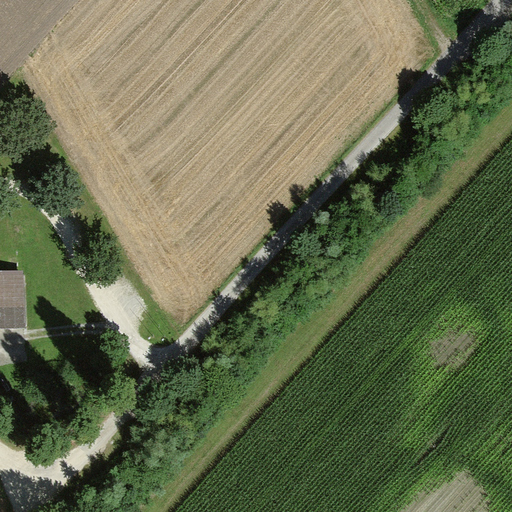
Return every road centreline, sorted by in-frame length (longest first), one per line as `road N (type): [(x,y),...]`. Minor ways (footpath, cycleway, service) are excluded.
road 1 (track): [(498,0),(26,508)]
road 2 (track): [(149,375),(53,221),(34,198),(0,185)]
